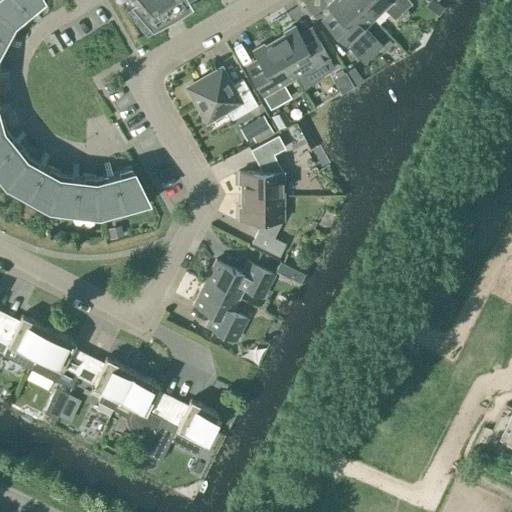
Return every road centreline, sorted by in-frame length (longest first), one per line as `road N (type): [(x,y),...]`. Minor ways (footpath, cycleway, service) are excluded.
road 1 (residential): [(0,259),(124,326),(138,319),(201,205),(134,89),(240,15)]
road 2 (residential): [(105,152),(68,157),(36,146),(15,115),(11,86),(22,54),(86,6),(82,0)]
